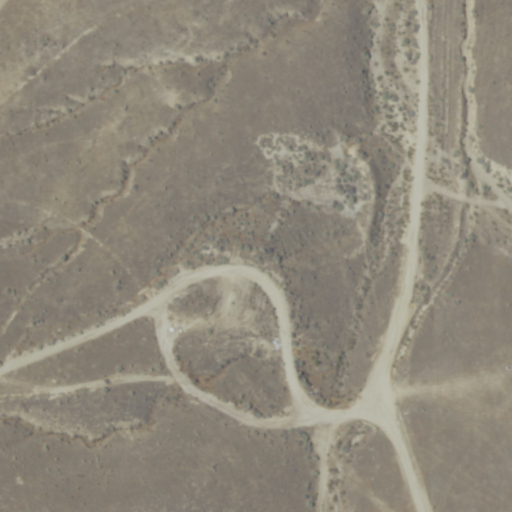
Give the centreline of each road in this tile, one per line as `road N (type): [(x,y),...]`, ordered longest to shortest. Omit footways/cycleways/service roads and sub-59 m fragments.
road 1 (track): [(290,432),(321,411),(275,290),(248,270),(193,274),(158,296),(158,348),(184,393),(290,432)]
road 2 (track): [(321,411),(363,369),(410,291),(397,0)]
